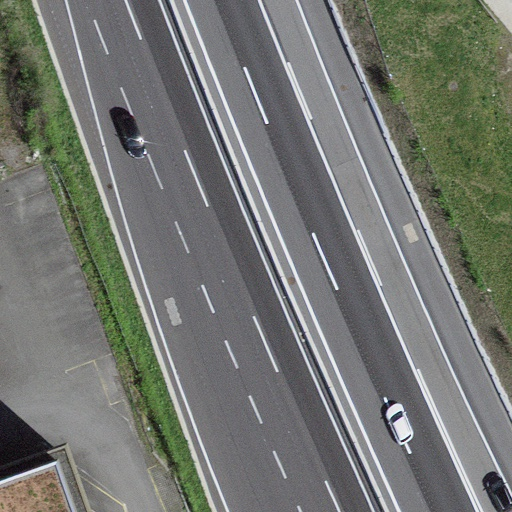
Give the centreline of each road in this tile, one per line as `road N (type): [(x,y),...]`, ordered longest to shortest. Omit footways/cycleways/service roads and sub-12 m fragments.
road 1 (motorway): [(125,0),(339,511)]
road 2 (motorway): [(378,384),(218,0)]
road 3 (motorway): [(468,511),(378,384)]
road 4 (motorway): [(437,511),(378,384)]
